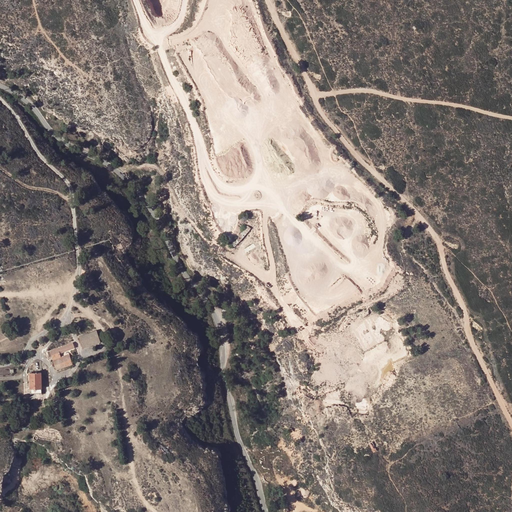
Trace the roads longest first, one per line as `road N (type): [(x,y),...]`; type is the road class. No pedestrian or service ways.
road 1 (unclassified): [(265,511),(226,389),(213,313),(192,275),(117,169),(63,143),(34,107),(0,86)]
road 2 (track): [(268,0),(316,107),(414,211),(402,250),(468,335),(511,424)]
road 3 (track): [(315,94),(357,89),(511,119)]
road 4 (track): [(468,335),(439,242),(414,211)]
